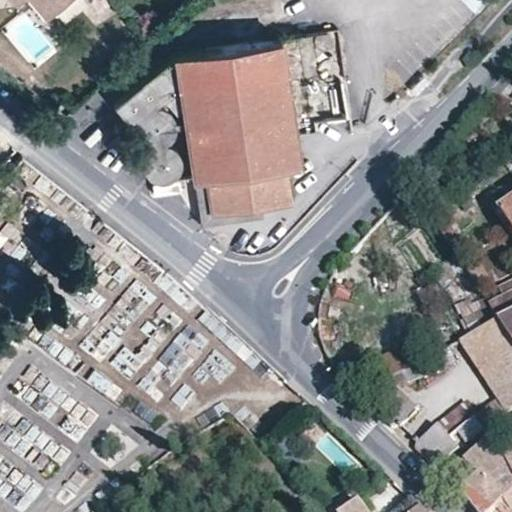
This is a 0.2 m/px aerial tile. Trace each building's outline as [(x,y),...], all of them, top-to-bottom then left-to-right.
[(32,0),(48,19),(70,0),(32,0)] [(315,37),(315,40),(315,42),(317,46),(320,48),(322,49),(324,50),(328,50),(331,48),(334,45),(336,41),(336,37),(335,33),(332,30),(330,29),(328,28),(324,28),(320,29),(318,32),(315,35),(315,37)] [(299,41),(300,38),(300,36),(298,34),(296,32),(293,32),(291,33),(289,34),(288,36),(288,38),(288,40),(289,43),(291,44),(293,44),(296,44),(298,43),(299,41)] [(300,159),(281,35),(175,50),(115,99),(134,124),(138,123),(142,132),(150,136),(149,138),(147,140),(145,142),(144,145),(142,149),(140,153),(141,157),(142,161),(143,164),(145,168),(146,170),(150,173),(152,175),(155,176),(158,177),(161,178),(165,178),(206,173),(212,210),(292,197),(286,161),(300,159)] [(301,56),(302,54),(302,53),(301,51),(300,50),(298,48),(296,48),(293,48),(291,49),(290,51),(289,54),(290,56),(291,58),(293,59),(295,60),(298,59),(300,58),(301,56)] [(329,55),(325,56),(324,57),(321,60),(319,64),(319,68),(320,72),(323,75),(327,77),(331,77),(335,76),(338,74),(340,70),(341,67),(341,65),(339,61),(337,58),(334,56),(332,56),(329,55)] [(304,73),(304,71),(304,70),(304,68),(302,66),(300,64),(297,64),(295,65),(293,66),(292,68),(291,71),(292,73),(293,75),(296,77),(298,77),(300,76),(302,75),(304,73)] [(306,91),(306,88),(306,86),(304,83),(302,82),(299,82),(297,82),(295,83),(294,85),(293,88),(294,90),(295,93),(297,94),(299,94),(302,94),(304,93),(306,91)] [(307,107),(308,104),(307,102),(306,100),(304,99),(301,98),(299,99),(297,101),(296,103),(295,105),(296,107),(297,109),(299,110),(302,111),(304,110),(306,109),(307,107)] [(310,122),(311,120),(311,119),(310,117),(309,115),(306,114),(304,114),(300,115),(299,117),(298,119),(298,121),(299,124),(300,125),(303,126),(305,127),(307,126),(309,124),(310,122)] [(118,133),(109,145),(130,160),(138,147),(118,133)] [(511,185),(489,202),(497,212),(500,210),(511,202),(511,185)] [(511,202),(500,210),(511,227),(511,202)] [(461,251),(453,255),(484,300),(491,295),(461,251)] [(501,300),(511,293),(511,281),(496,290),(501,300)] [(489,306),(499,321),(511,314),(511,293),(501,300),(489,306)] [(511,314),(499,321),(511,339),(511,314)] [(511,339),(499,321),(456,343),(499,400),(507,413),(511,409),(511,339)] [(432,355),(418,362),(425,376),(439,368),(432,355)] [(418,408),(398,372),(358,393),(395,429),(418,408)] [(480,415),(488,425),(507,413),(499,400),(479,415),(480,415)] [(470,404),(440,427),(448,438),(450,437),(452,439),(480,415),(479,415),(470,404)] [(440,427),(415,448),(434,466),(460,448),(452,439),(450,437),(448,438),(440,427)] [(507,455),(494,441),(494,442),(457,472),(470,487),(468,489),(474,497),(490,485),(508,502),(511,498),(511,462),(511,461),(507,455)] [(474,497),(468,489),(461,495),(477,511),(493,511),(497,509),(508,502),(490,485),(474,497)] [(370,511),(361,498),(343,511),(370,511)] [(511,511),(511,498),(508,502),(494,511),(511,511)]
